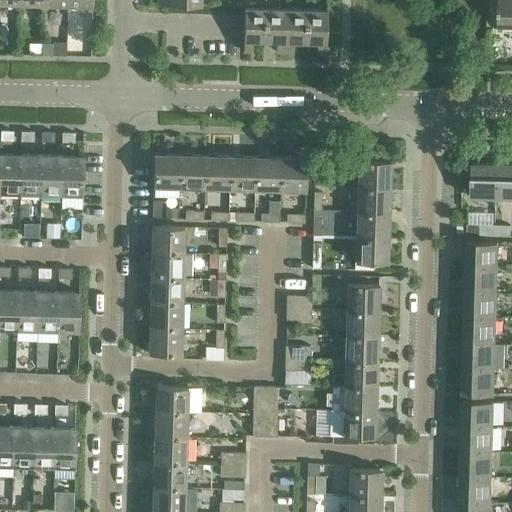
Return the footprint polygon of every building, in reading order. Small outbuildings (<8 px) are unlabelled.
[(43,8),(42,0),(19,0),(19,2),(39,3),(39,8),(43,8)] [(67,4),(66,0),(42,0),(43,8),(46,8),(46,4),(67,4)] [(66,0),(67,4),(87,5),(87,10),(91,10),(91,0),(66,0)] [(511,25),(511,0),(498,0),(497,30),(501,30),(502,26),(511,25)] [(264,41),(264,8),(243,7),(242,50),(251,50),(251,40),(264,41)] [(283,51),(285,8),(264,8),(264,41),(275,41),(275,51),(283,51)] [(304,42),(305,9),(285,8),(283,51),(292,51),(292,41),(304,42)] [(305,9),(304,42),(316,42),(316,52),(325,52),(326,9),(305,9)] [(10,139),(12,139),(12,129),(0,128),(0,138),(2,138),(1,143),(10,143),(10,139)] [(29,139),(32,139),(32,129),(19,129),(19,139),(20,139),(20,144),(29,144),(29,139)] [(40,140),(53,140),(53,130),(40,130),(40,140)] [(60,140),(73,141),(74,131),(60,130),(60,140)] [(0,192),(20,193),(21,153),(0,153),(0,164),(0,192)] [(40,193),(41,154),(21,153),(20,193),(40,193)] [(60,194),(61,155),(41,154),(40,193),(60,194)] [(178,187),(179,155),(153,154),(153,186),(178,187)] [(61,155),(60,194),(81,195),(82,155),(61,155)] [(203,188),(204,156),(179,155),(178,187),(203,188)] [(229,188),(230,156),(204,156),(203,188),(229,188)] [(254,189),(255,157),(230,156),(229,188),(254,189)] [(279,190),(280,158),(255,157),(254,189),(279,190)] [(330,166),(331,166),(331,157),(313,157),(313,179),(329,171),(330,166)] [(280,158),(279,190),(305,190),(306,159),(280,158)] [(357,185),(389,186),(390,161),(357,160),(357,185)] [(495,197),(496,163),(471,163),(470,196),(495,197)] [(511,197),(511,163),(496,163),(495,197),(511,197)] [(389,212),(389,186),(357,185),(356,211),(389,212)] [(312,208),(320,208),(321,191),(312,190),(312,208)] [(150,216),(159,217),(159,198),(151,198),(150,216)] [(47,218),(60,219),(61,204),(48,203),(47,218)] [(26,204),(26,217),(42,218),(42,204),(26,204)] [(175,217),(202,218),(202,210),(176,209),(175,217)] [(228,219),(228,211),(209,210),(208,218),(228,219)] [(253,219),(253,212),(228,211),(228,219),(253,219)] [(388,237),(389,212),(356,211),(355,236),(388,237)] [(253,212),(253,219),(277,220),(278,212),(253,212)] [(285,220),(303,221),(303,213),(285,213),(285,220)] [(311,233),(320,233),(320,215),(312,215),(311,233)] [(494,234),(494,223),(466,222),(465,233),(494,234)] [(494,223),(494,234),(509,235),(510,223),(494,223)] [(216,245),(224,245),(225,226),(217,226),(216,245)] [(150,252),(182,253),(183,228),(151,227),(150,252)] [(387,262),(388,237),(355,236),(354,261),(387,262)] [(466,266),(496,266),(497,241),(467,240),(466,266)] [(311,241),(310,259),(319,259),(319,241),(311,241)] [(182,278),(182,253),(150,252),(149,277),(182,278)] [(215,270),(224,270),(224,252),(216,252),(216,253),(208,253),(207,266),(216,266),(215,270)] [(7,275),(8,275),(9,265),(0,264),(0,278),(7,279),(7,275)] [(16,275),(29,275),(29,265),(16,265),(16,275)] [(46,276),(49,276),(49,266),(36,266),(36,281),(46,281),(46,276)] [(57,276),(70,276),(70,267),(57,266),(57,276)] [(495,292),(496,266),(466,266),(465,291),(495,292)] [(181,304),(182,278),(149,277),(149,303),(181,304)] [(215,295),(223,295),(224,278),(215,277),(215,295)] [(345,308),(377,309),(378,284),(346,283),(345,308)] [(0,328),(16,329),(17,290),(0,289),(0,328)] [(36,329),(37,291),(17,290),(16,329),(36,329)] [(56,330),(58,292),(37,291),(36,329),(56,330)] [(495,317),(495,292),(465,291),(464,316),(495,317)] [(58,292),(56,330),(77,331),(78,292),(58,292)] [(285,307),(310,308),(310,295),(285,295),(285,307)] [(180,329),(181,304),(149,303),(148,328),(180,329)] [(214,321),(222,321),(223,303),(215,303),(214,321)] [(310,320),(310,308),(285,307),(285,320),(310,320)] [(377,335),(377,309),(345,308),(344,334),(377,335)] [(494,343),(495,317),(464,316),(464,342),(494,343)] [(179,355),(180,329),(148,328),(147,354),(179,355)] [(203,358),(221,359),(222,328),(214,328),(214,345),(203,345),(203,358)] [(376,360),(377,335),(344,334),(343,359),(376,360)] [(493,368),(494,343),(464,342),(463,367),(493,368)] [(284,357),(309,358),(309,347),(284,346),(284,357)] [(309,372),(309,358),(284,357),(283,371),(309,372)] [(375,386),(376,360),(343,359),(343,385),(375,386)] [(492,394),(493,368),(463,367),(462,393),(492,394)] [(375,411),(375,386),(343,385),(342,410),(375,411)] [(264,411),(265,386),(253,386),(252,411),(264,411)] [(264,411),(276,412),(277,387),(265,386),(264,411)] [(154,412),(186,413),(187,388),(154,387),(154,412)] [(461,424),(491,425),(492,400),(462,399),(461,424)] [(11,412),(25,412),(25,402),(12,401),(11,412)] [(32,412),(46,412),(46,402),(32,402),(32,412)] [(52,413),(66,413),(66,403),(53,402),(52,413)] [(374,436),(375,411),(342,410),(341,435),(374,436)] [(263,436),(264,411),(252,411),(251,436),(263,436)] [(275,437),(276,412),(264,411),(263,436),(275,437)] [(185,439),(186,413),(154,412),(153,438),(185,439)] [(490,451),(491,425),(461,424),(460,450),(490,451)] [(0,465),(11,466),(13,427),(0,426),(0,465)] [(32,467),(33,428),(13,427),(11,466),(32,467)] [(52,467),(53,429),(33,428),(32,467),(52,467)] [(53,429),(52,467),(72,468),(74,429),(53,429)] [(184,464),(185,439),(153,438),(152,463),(184,464)] [(490,476),(490,451),(460,450),(459,475),(490,476)] [(220,465),(244,466),(244,454),(220,453),(220,465)] [(304,492),(323,492),(323,474),(314,474),(314,462),(305,462),(305,473),(304,492)] [(184,489),(184,464),(152,463),(151,488),(184,489)] [(244,478),(244,466),(220,465),(219,477),(244,478)] [(348,494),(380,495),(381,469),(349,469),(348,494)] [(489,502),(490,476),(459,475),(459,501),(489,502)] [(182,511),(184,489),(151,488),(150,511),(182,511)] [(379,511),(380,495),(348,494),(347,511),(379,511)] [(327,511),(343,511),(342,498),(326,500),(327,511)] [(303,511),(312,511),(313,499),(304,499),(303,511)] [(488,511),(489,502),(459,501),(458,511),(488,511)] [(218,511),(243,511),(243,504),(219,503),(218,511)]
